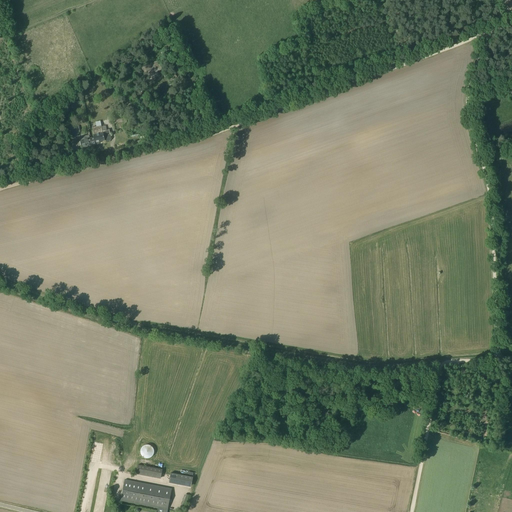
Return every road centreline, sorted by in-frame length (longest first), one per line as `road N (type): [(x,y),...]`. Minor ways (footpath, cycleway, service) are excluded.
road 1 (track): [(0,185),(204,129),(511,23)]
road 2 (track): [(511,352),(381,363),(122,320),(0,281)]
road 3 (track): [(491,32),(466,101),(485,172),(494,353)]
road 4 (track): [(441,360),(411,511)]
